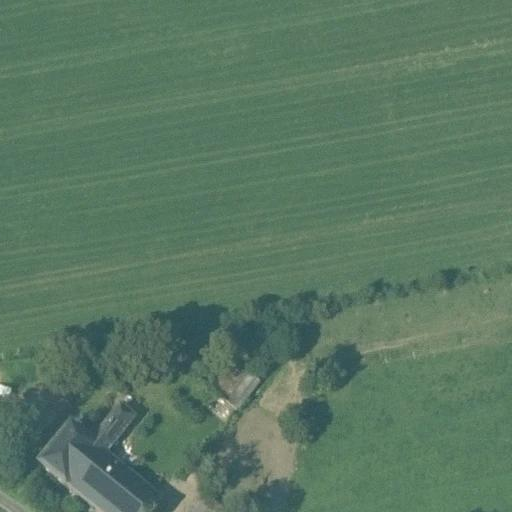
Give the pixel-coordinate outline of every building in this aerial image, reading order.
[(248,376),(226,404),(237,413),(259,385),(248,376)] [(88,443),(69,427),(38,466),(90,509),(102,495),(113,504),(119,497),(133,508),(147,491),(104,457),(135,420),(119,407),(88,443)] [(133,508),(130,511),(156,511),(163,504),(147,491),(133,508)] [(221,511),(223,510),(202,494),(187,511),(221,511)] [(119,497),(113,504),(102,495),(90,509),(93,511),(130,511),(133,508),(119,497)]
